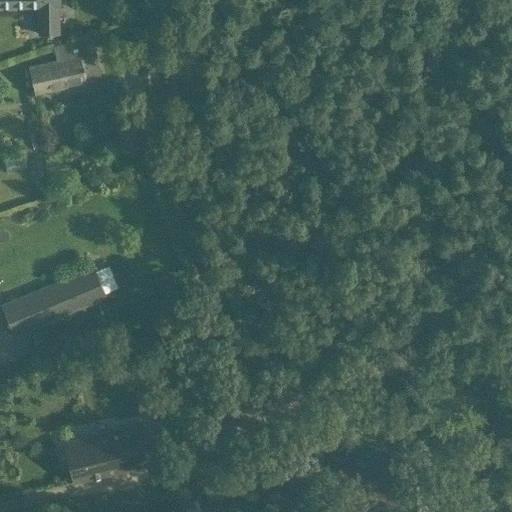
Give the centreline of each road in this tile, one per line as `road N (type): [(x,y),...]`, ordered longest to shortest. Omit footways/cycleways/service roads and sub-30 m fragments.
road 1 (unclassified): [(160,0),(163,113),(181,229),(251,422)]
road 2 (track): [(511,332),(396,360),(251,422)]
road 3 (track): [(251,422),(149,479),(0,510)]
